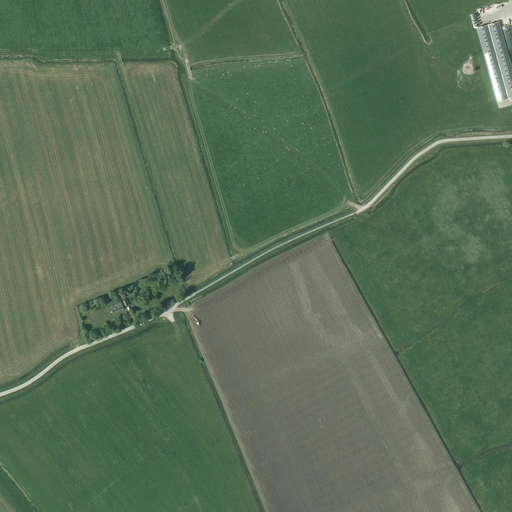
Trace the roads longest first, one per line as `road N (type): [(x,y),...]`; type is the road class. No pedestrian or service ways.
road 1 (unclassified): [(0,394),(195,293)]
road 2 (unclassified): [(355,212),(439,141),(511,136)]
